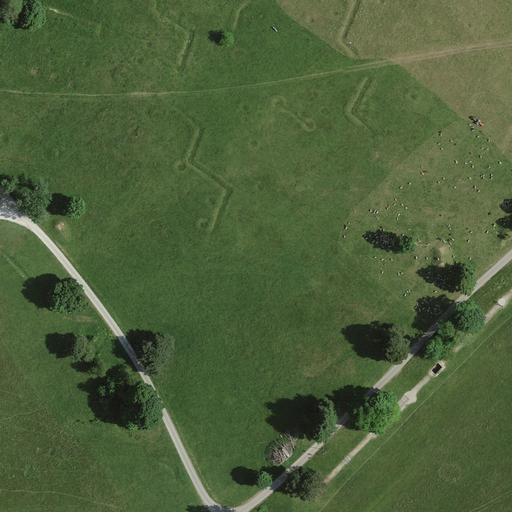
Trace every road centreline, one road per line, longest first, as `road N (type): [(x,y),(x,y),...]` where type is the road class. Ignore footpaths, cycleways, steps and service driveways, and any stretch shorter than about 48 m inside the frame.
road 1 (track): [(0,190),(127,347),(215,511)]
road 2 (track): [(238,511),(511,253)]
